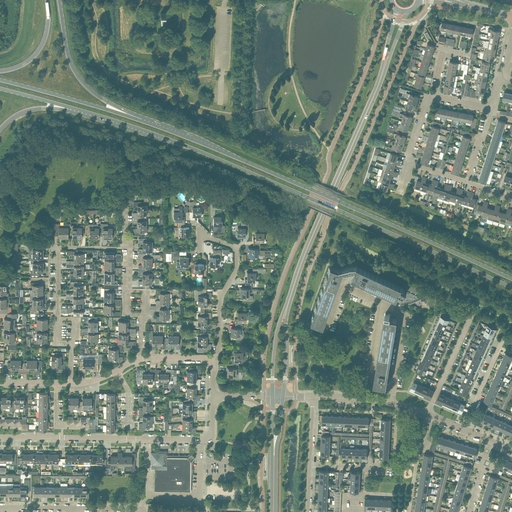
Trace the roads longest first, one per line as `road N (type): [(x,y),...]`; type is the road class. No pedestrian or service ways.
road 1 (secondary): [(76,108),(190,147),(511,288)]
road 2 (secondary): [(511,279),(122,113)]
road 3 (tertiary): [(286,308),(384,68)]
road 4 (residential): [(213,358),(218,296),(237,267),(234,249),(200,234),(198,247)]
road 5 (residential): [(147,440),(0,437)]
road 6 (secondary): [(122,113),(75,72),(59,0)]
road 7 (secondary): [(122,113),(0,80)]
